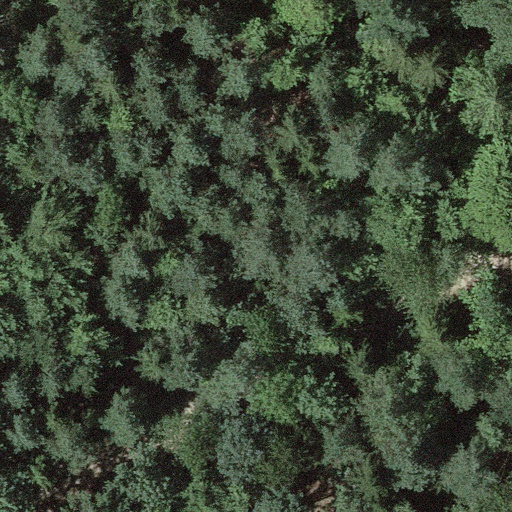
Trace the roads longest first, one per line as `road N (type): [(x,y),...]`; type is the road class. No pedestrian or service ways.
road 1 (track): [(511,241),(0,504)]
road 2 (track): [(511,126),(242,0)]
